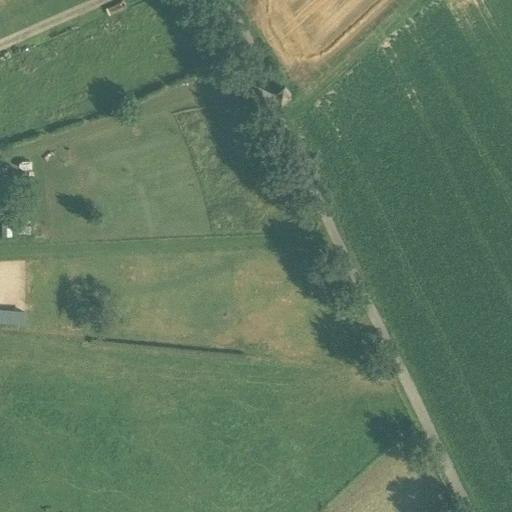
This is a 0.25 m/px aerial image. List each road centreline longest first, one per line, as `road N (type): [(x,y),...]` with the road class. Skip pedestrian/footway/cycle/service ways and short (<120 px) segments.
road 1 (track): [(473,511),(309,174),(266,66),(223,0)]
road 2 (track): [(291,133),(434,0)]
